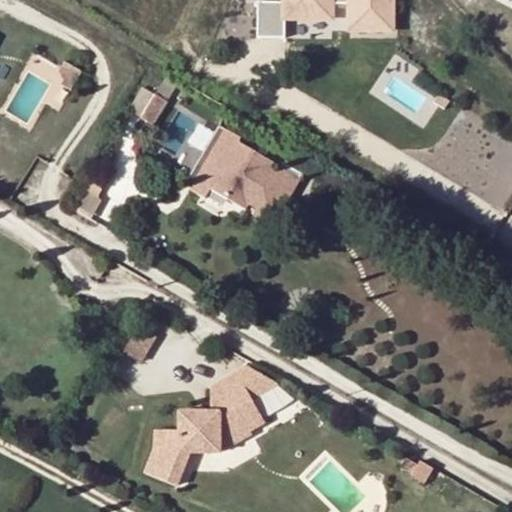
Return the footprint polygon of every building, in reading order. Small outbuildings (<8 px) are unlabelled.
[(243,18),(262,11),(259,5),(241,11),(243,18)] [(301,47),(294,26),(287,28),(283,14),(265,20),(262,11),(243,18),(234,21),(245,55),(279,44),(283,53),(301,47)] [(153,124),(166,101),(142,87),(128,110),(153,124)] [(211,190),(244,210),(270,225),(301,175),(282,164),(276,174),(268,170),(272,163),(237,142),(239,138),(218,125),(182,184),(205,199),(211,190)] [(92,218),(102,200),(82,189),(71,207),(92,218)] [(118,349),(123,352),(137,327),(133,324),(118,349)] [(137,327),(123,352),(141,362),(155,337),(137,327)] [(180,410),(181,414),(219,436),(247,423),(250,429),(268,421),(254,397),(279,383),(249,365),(212,386),(213,409),(180,410)] [(219,436),(181,414),(182,427),(157,427),(160,445),(147,471),(175,484),(190,449),(219,448),(217,437),(219,436)] [(219,436),(231,443),(253,434),(250,429),(247,423),(219,436)] [(219,448),(231,443),(219,436),(217,437),(219,448)] [(405,458),(400,467),(412,474),(418,465),(405,458)]
